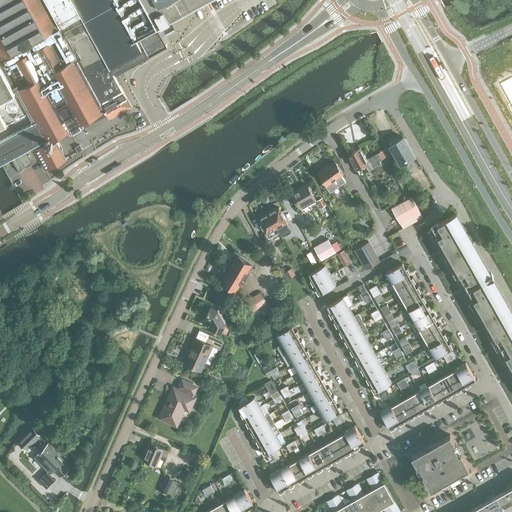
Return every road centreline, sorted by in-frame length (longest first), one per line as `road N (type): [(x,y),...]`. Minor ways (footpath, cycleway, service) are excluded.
road 1 (residential): [(89,511),(205,253),(245,196),(386,97)]
road 2 (secondary): [(0,232),(307,33)]
road 3 (residential): [(384,443),(306,306),(417,247)]
road 4 (tertiary): [(419,78),(511,237)]
road 5 (residential): [(493,382),(417,247)]
road 6 (residential): [(273,509),(384,443)]
road 7 (tertiary): [(511,175),(448,63)]
road 8 (residential): [(384,443),(493,382)]
road 9 (residential): [(446,194),(511,298)]
